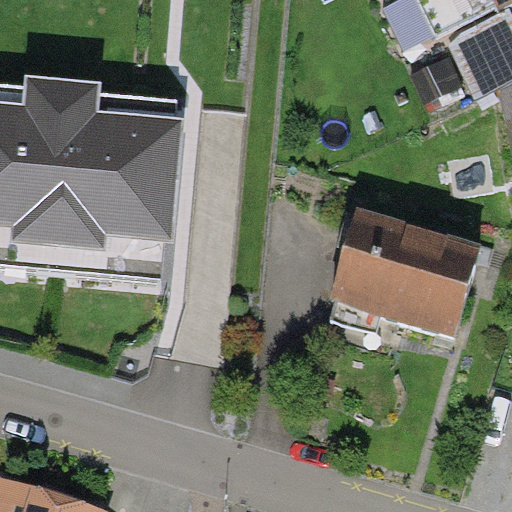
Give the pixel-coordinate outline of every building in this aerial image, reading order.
[(511,10),(511,0),(479,0),(489,22),(511,10)] [(511,25),(453,53),(482,114),(507,103),(511,112),(511,25)] [(179,111),(0,95),(0,275),(163,290),(179,111)] [(457,343),(483,258),(349,216),(323,302),(457,343)] [(58,511),(0,497),(0,511),(58,511)]
